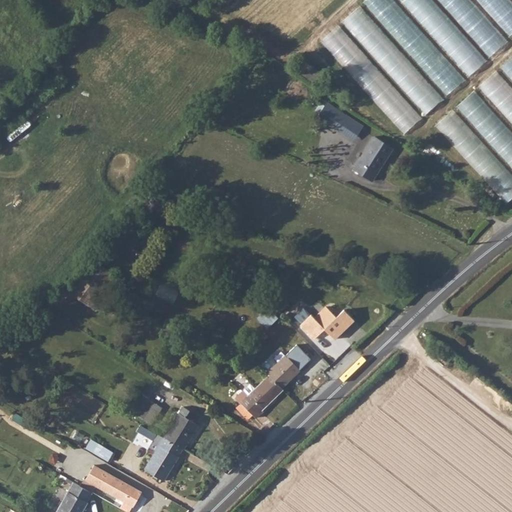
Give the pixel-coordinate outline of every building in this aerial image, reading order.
[(375,13),(379,10),(383,15),(395,5),(391,0),(365,0),(365,1),(375,13)] [(360,6),(344,21),(386,68),(399,57),(395,52),(398,49),(360,6)] [(424,116),(339,25),(321,41),(406,132),(424,116)] [(178,36),(113,116),(131,131),(196,51),(178,36)] [(318,118),(357,139),(366,123),(327,102),(318,118)] [(448,126),(459,118),(455,111),(438,123),(448,137),(453,133),(448,126)] [(374,138),(355,167),(375,179),(394,150),(374,138)] [(107,267),(80,295),(96,310),(123,282),(107,267)] [(76,294),(73,289),(71,286),(47,300),(50,305),(53,303),(56,308),(77,295),(76,294)] [(267,328),(279,318),(270,307),(258,317),(267,328)] [(314,316),(303,326),(317,340),(327,331),(337,341),(357,322),(347,311),(339,319),(329,308),(317,320),(314,316)] [(288,357),(270,374),(272,376),(283,387),(301,371),(288,357)] [(245,391),(236,400),(241,404),(242,406),(245,404),(255,415),(258,417),(265,410),(264,409),(285,389),(283,387),(272,376),(257,390),(251,396),(245,391)] [(129,410),(143,419),(154,401),(140,392),(129,410)] [(184,406),(165,438),(185,449),(200,424),(188,417),(192,411),(184,406)] [(144,426),(141,433),(152,439),(156,432),(144,426)] [(185,449),(165,438),(158,434),(150,446),(157,451),(145,469),(166,482),(185,449)] [(86,449),(110,460),(115,450),(91,439),(86,449)] [(57,470),(74,479),(78,471),(61,462),(57,470)] [(79,472),(75,480),(82,483),(86,476),(79,472)] [(75,483),(58,511),(83,511),(93,493),(75,483)]
